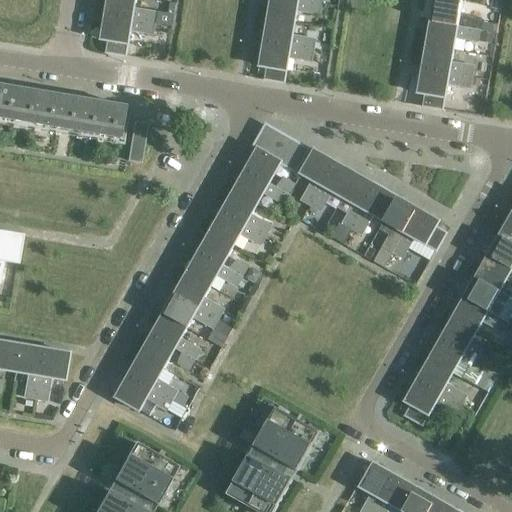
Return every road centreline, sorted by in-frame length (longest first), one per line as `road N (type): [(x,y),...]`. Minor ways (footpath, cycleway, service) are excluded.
road 1 (residential): [(0,441),(50,448),(66,437),(239,131),(250,96)]
road 2 (residential): [(367,419),(511,147)]
road 3 (unclassified): [(511,142),(250,96)]
road 4 (unclassified): [(250,96),(67,68)]
road 5 (residential): [(367,419),(373,434),(503,511)]
